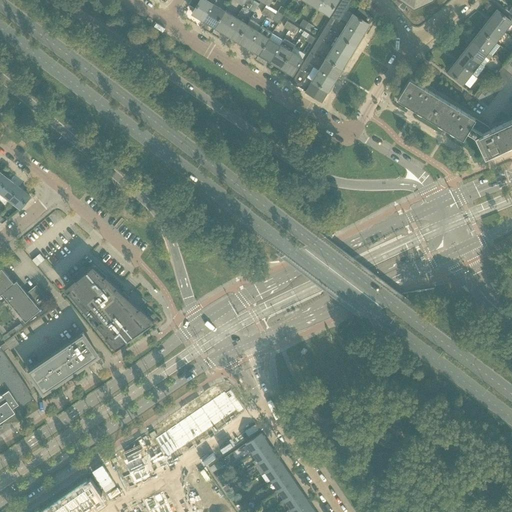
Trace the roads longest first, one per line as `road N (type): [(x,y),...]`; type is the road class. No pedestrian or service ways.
road 1 (trunk): [(511,395),(0,2)]
road 2 (trunk): [(0,28),(511,420)]
road 3 (trunk): [(426,188),(335,183),(49,0)]
road 4 (trunk): [(0,78),(141,196),(167,229),(200,322)]
road 5 (secondary): [(0,504),(224,353)]
road 6 (secondary): [(428,209),(200,322)]
road 7 (secondary): [(200,322),(0,465)]
road 8 (residential): [(351,131),(347,136),(165,24)]
road 9 (secondary): [(300,322),(324,299),(426,250),(439,228)]
road 10 (secondary): [(300,322),(451,254)]
road 11 (residential): [(20,511),(94,463),(124,511)]
road 12 (residential): [(336,511),(262,394)]
road 13 (unclassified): [(451,254),(488,302),(466,247)]
